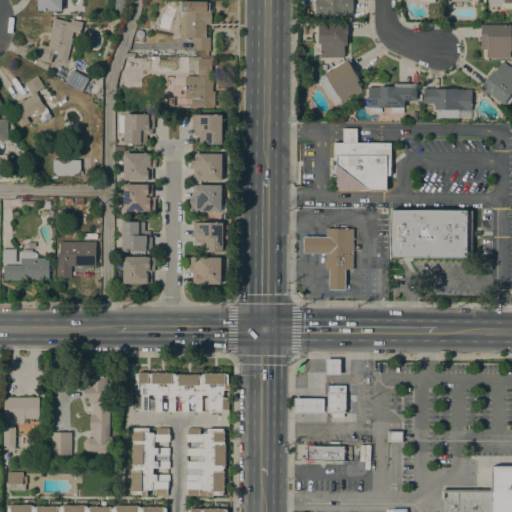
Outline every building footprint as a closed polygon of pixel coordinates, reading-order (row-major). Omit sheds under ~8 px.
[(37,10),(37,0),(61,0),(61,10),(37,10)] [(114,14),(114,0),(124,0),(124,15),(114,14)] [(351,0),(351,15),(314,14),(314,0),(351,0)] [(511,0),(511,8),(503,8),(503,5),(487,5),(487,0),(511,0)] [(179,10),(178,10),(178,1),(181,1),(206,1),(206,2),(209,2),(209,9),(211,9),(211,24),(205,24),(205,35),(206,35),(206,37),(209,37),(209,50),(195,50),(195,49),(194,49),(194,39),(195,39),(195,37),(179,37),(179,10)] [(66,61),(56,59),(57,54),(52,53),(50,63),(36,59),(39,44),(47,46),(50,33),(49,33),(53,18),(70,22),(70,19),(82,22),(80,33),(72,31),(71,38),(72,38),(66,61)] [(347,23),(347,26),(347,34),(347,44),(344,44),(344,57),(320,57),(320,42),(318,42),(318,23),(347,23)] [(511,24),(511,26),(511,49),(511,50),(509,50),(509,58),(487,58),(487,49),(481,49),(481,24),(511,24)] [(136,36),(135,33),(137,30),(140,29),(143,31),(144,35),(141,38),(138,38),(136,36)] [(214,106),(194,106),(194,75),(201,75),(201,71),(197,71),(197,58),(210,58),(210,57),(212,57),(212,64),(211,64),(211,76),(213,76),(213,85),(212,85),(212,91),(214,91),(214,106)] [(316,78),(347,59),(359,79),(356,81),(361,89),(341,101),(335,104),(331,97),(328,99),(316,78)] [(480,87),(493,70),(494,71),(502,61),(511,69),(511,98),(507,105),(504,103),(503,104),(480,87)] [(88,79),(81,92),(65,83),(72,70),(88,79)] [(22,98),(24,100),(31,95),(24,83),(36,75),(43,87),(35,91),(37,94),(43,104),(51,117),(41,123),(34,112),(26,117),(29,122),(20,127),(16,121),(17,120),(12,110),(10,111),(8,107),(22,98)] [(415,84),(415,87),(416,87),(416,100),(404,100),(404,107),(403,107),(403,113),(390,113),(390,107),(381,107),(381,112),(368,112),(368,107),(368,87),(379,87),(379,86),(393,86),(393,83),(415,84)] [(434,103),(423,103),(423,88),(471,89),(470,116),(435,115),(435,109),(434,109),(434,103)] [(166,97),(174,97),(174,106),(166,106),(166,97)] [(123,132),(117,132),(117,115),(124,115),(124,113),(153,114),(153,128),(151,128),(151,134),(146,134),(146,143),(139,143),(139,142),(131,142),(131,145),(127,145),(127,143),(123,143),(123,132)] [(221,143),(206,143),(206,144),(199,144),(199,135),(193,135),(193,128),(191,128),(191,114),(221,114),(221,143)] [(511,122),(511,123),(502,123),(503,117),(505,115),(511,122)] [(356,128),(356,142),(390,142),(390,175),(386,175),(386,190),(335,190),(335,165),(331,165),(331,157),(333,157),(333,142),(342,142),(342,128),(356,128)] [(123,153),(146,153),(150,153),(150,159),(155,159),(155,167),(151,167),(151,180),(123,180),(123,153)] [(221,180),(192,180),(192,167),(190,167),(190,160),(194,160),(194,153),(221,153),(221,180)] [(79,159),(79,176),(56,175),(56,178),(52,178),(52,159),(79,159)] [(123,184),(147,184),(151,184),(151,197),(154,197),(154,211),(123,210),(123,184)] [(220,211),(189,211),(189,197),(192,197),(193,184),(221,184),(220,211)] [(471,210),(471,257),(390,257),(390,210),(471,210)] [(121,221),(144,221),(144,230),(149,230),(149,237),(150,237),(150,251),(144,251),(144,250),(121,250),(121,221)] [(222,251),(199,251),(199,242),(194,242),(194,236),(192,236),(192,222),(222,222),(222,251)] [(328,269),(325,269),(325,252),(303,252),(303,236),(325,236),(325,228),(353,228),(352,269),(345,269),(344,290),(328,290),(328,269)] [(48,257),(48,268),(50,268),(50,270),(48,270),(48,280),(30,280),(30,277),(25,277),(25,278),(20,278),(20,280),(9,280),(9,279),(7,279),(7,280),(2,280),(3,272),(1,272),(1,269),(3,269),(3,264),(20,265),(20,240),(35,240),(34,253),(36,253),(36,257),(48,257)] [(95,241),(95,266),(70,265),(70,277),(56,277),(56,265),(57,265),(57,252),(59,252),(59,241),(95,241)] [(2,248),(15,249),(15,263),(1,262),(2,248)] [(122,256),(145,256),(154,257),(154,270),(151,270),(151,283),(122,283),(122,256)] [(220,284),(191,283),(192,271),(188,271),(188,257),(198,257),(220,257),(220,284)] [(324,360),(339,360),(339,375),(324,375),(324,361),(324,360)] [(207,412),(207,395),(201,395),(201,412),(194,412),(194,396),(188,396),(188,411),(180,411),(181,396),(174,396),(174,411),(167,411),(167,395),(161,395),(161,412),(154,411),(154,409),(147,409),(147,411),(140,411),(140,409),(134,409),(134,389),(133,388),(133,383),(135,383),(135,373),(138,373),(138,372),(148,372),(148,373),(151,373),(151,372),(171,372),(171,373),(175,373),(175,375),(178,375),(178,374),(198,374),(198,375),(201,375),(201,374),(204,374),(204,372),(224,373),(224,374),(227,374),(227,383),(229,383),(229,390),(223,390),(223,395),(221,395),(221,397),(228,397),(228,410),(221,409),(221,410),(214,410),(214,412),(207,412)] [(92,437),(92,430),(89,430),(89,413),(92,413),(92,403),(88,403),(88,397),(83,397),(83,388),(87,388),(87,378),(97,379),(97,376),(106,376),(106,383),(112,383),(112,402),(109,402),(108,451),(87,451),(82,447),(82,441),(86,437),(92,437)] [(326,394),(325,394),(325,383),(332,383),(332,385),(345,385),(345,413),(326,413),(326,394)] [(38,397),(38,418),(24,418),(24,423),(11,423),(11,427),(14,427),(14,449),(2,449),(3,426),(4,397),(38,397)] [(323,399),(323,413),(294,412),(294,398),(323,399)] [(131,491),(129,491),(130,471),(131,471),(131,468),(132,468),(132,464),(131,464),(131,444),(132,444),(132,440),(131,440),(131,431),(132,431),(132,428),(148,428),(148,432),(153,432),(153,434),(156,434),(157,427),(168,427),(167,434),(169,434),(169,441),(153,441),(153,447),(169,447),(168,454),(168,461),(169,461),(169,468),(152,468),(152,474),(169,474),(168,481),(167,488),(166,495),(146,495),(146,496),(140,496),(140,494),(131,494),(131,491)] [(198,427),(198,434),(201,434),(201,433),(207,433),(207,428),(222,428),(222,431),(224,431),(224,445),(225,445),(224,465),(222,465),(222,471),(223,471),(223,492),(222,492),(222,494),(212,494),(212,497),(207,497),(207,495),(186,495),(186,488),(185,488),(185,474),(201,475),(201,468),(186,468),(186,461),(196,461),(196,455),(186,455),(186,448),(195,448),(195,441),(185,441),(186,434),(187,434),(187,427),(198,427)] [(401,430),(401,442),(387,442),(387,430),(401,430)] [(71,432),(71,457),(48,457),(49,432),(71,432)] [(313,460),(313,462),(304,462),(304,456),(305,456),(305,450),(304,450),(304,444),(313,444),(313,446),(343,446),(343,447),(345,447),(345,452),(343,452),(343,461),(313,460)] [(490,467),(493,467),(493,466),(511,466),(511,511),(490,511),(490,490),(491,468),(490,468),(490,467)] [(22,472),(22,476),(26,476),(26,484),(25,484),(25,490),(7,490),(7,471),(22,472)] [(490,511),(440,511),(441,489),(490,490),(490,511)] [(165,511),(166,508),(7,502),(6,511),(165,511)]
